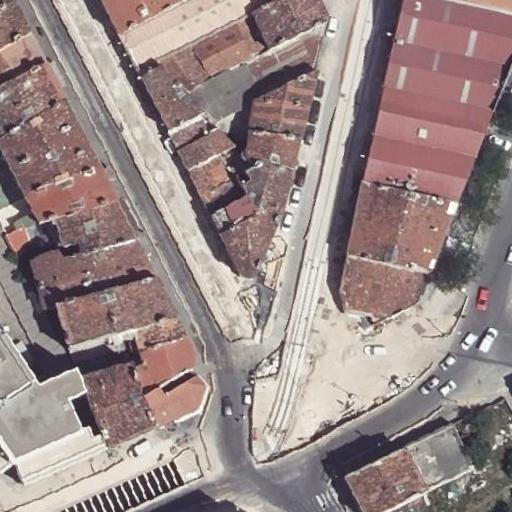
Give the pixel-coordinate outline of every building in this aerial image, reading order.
[(0,0),(0,8),(12,1),(11,0),(0,0)] [(98,0),(116,33),(182,0),(98,0)] [(182,0),(116,33),(138,76),(158,67),(154,62),(168,55),(279,0),(182,0)] [(316,0),(279,0),(168,55),(185,88),(325,21),(321,11),(316,0)] [(511,63),(511,16),(442,0),(401,0),(338,292),(341,303),(366,315),(372,328),(419,304),(511,63)] [(511,0),(442,0),(511,16),(511,0)] [(0,47),(28,31),(12,1),(0,8),(0,47)] [(319,48),(325,21),(185,88),(180,90),(178,91),(208,119),(251,100),(314,71),(319,48)] [(0,87),(44,63),(28,31),(0,47),(0,87)] [(0,138),(64,101),(44,63),(0,87),(0,138)] [(158,67),(138,76),(185,170),(222,150),(233,144),(217,129),(208,119),(178,91),(180,90),(158,67)] [(309,91),(314,71),(251,100),(248,132),(299,138),(302,124),(309,91)] [(23,196),(99,170),(64,101),(0,138),(0,149),(9,168),(23,196)] [(296,149),(299,138),(248,132),(245,155),(254,164),(260,161),(290,173),(292,166),(296,149)] [(0,172),(9,168),(0,149),(0,172)] [(222,150),(185,170),(209,216),(246,195),(240,184),(236,175),(222,150)] [(279,213),(290,173),(260,161),(254,164),(244,171),(248,180),(240,184),(246,195),(255,214),(218,235),(222,244),(231,262),(238,275),(243,277),(249,276),(254,271),(271,231),(279,213)] [(51,219),(115,201),(99,170),(23,196),(25,202),(35,220),(36,223),(51,219)] [(246,195),(209,216),(218,235),(255,214),(246,195)] [(80,253),(134,238),(115,201),(51,219),(61,247),(77,243),(80,253)] [(4,232),(35,220),(25,202),(14,207),(20,218),(1,226),(4,232)] [(0,207),(0,218),(9,214),(5,205),(0,207)] [(4,232),(16,255),(17,256),(29,245),(22,228),(36,223),(35,220),(4,232)] [(45,307),(56,305),(155,278),(134,238),(80,253),(67,256),(57,252),(56,248),(30,254),(42,297),(45,307)] [(56,305),(68,347),(99,338),(175,317),(155,278),(56,305)] [(141,349),(185,336),(175,317),(99,338),(100,345),(127,337),(130,346),(135,348),(141,349)] [(0,473),(13,466),(22,487),(97,453),(107,448),(95,421),(79,378),(76,369),(36,388),(0,332),(0,473)] [(145,399),(160,392),(157,384),(190,368),(194,354),(185,336),(141,349),(145,362),(131,366),(145,399)] [(107,448),(155,428),(145,399),(131,366),(131,363),(79,378),(95,421),(107,448)] [(205,386),(196,376),(160,392),(145,399),(155,428),(198,408),(205,386)] [(451,426),(399,452),(422,491),(470,468),(451,426)] [(399,452),(371,465),(342,479),(347,489),(355,502),(359,511),(383,511),(422,491),(399,452)]
